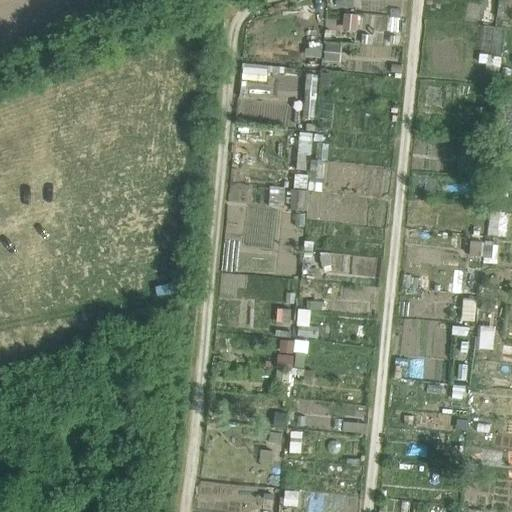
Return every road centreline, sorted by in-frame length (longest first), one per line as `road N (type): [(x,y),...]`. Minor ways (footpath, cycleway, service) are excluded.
road 1 (track): [(186,511),(231,34),(240,18),(270,0)]
road 2 (track): [(417,0),(367,511)]
road 3 (unclassified): [(0,73),(190,0)]
